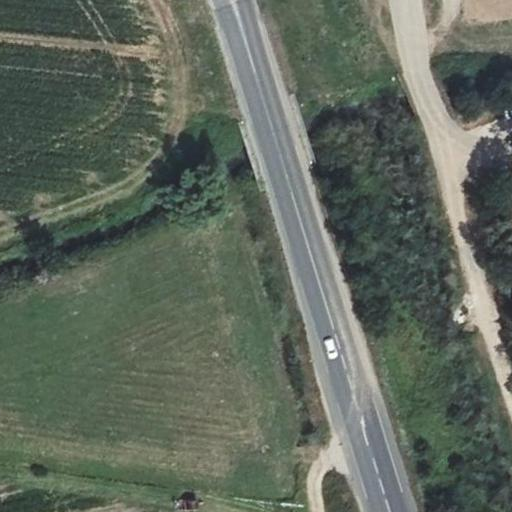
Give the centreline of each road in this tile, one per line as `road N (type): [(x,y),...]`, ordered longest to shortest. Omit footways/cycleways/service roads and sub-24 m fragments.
road 1 (secondary): [(385,511),(230,0)]
road 2 (unclassified): [(403,0),(435,131),(511,155)]
